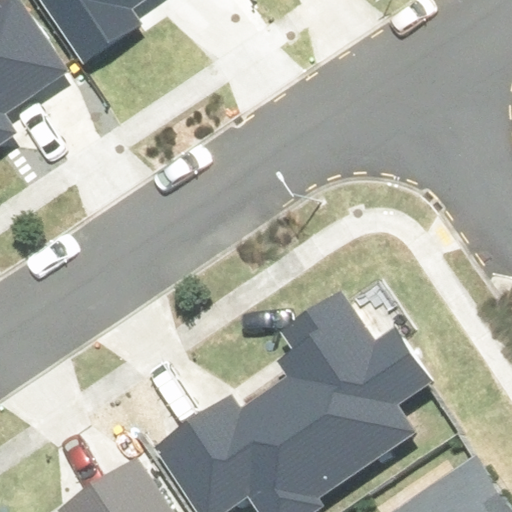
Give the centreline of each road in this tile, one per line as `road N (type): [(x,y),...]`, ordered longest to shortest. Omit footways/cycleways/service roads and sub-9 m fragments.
road 1 (residential): [(0,343),(377,92)]
road 2 (residential): [(377,92),(511,283)]
road 3 (residential): [(377,92),(511,2)]
